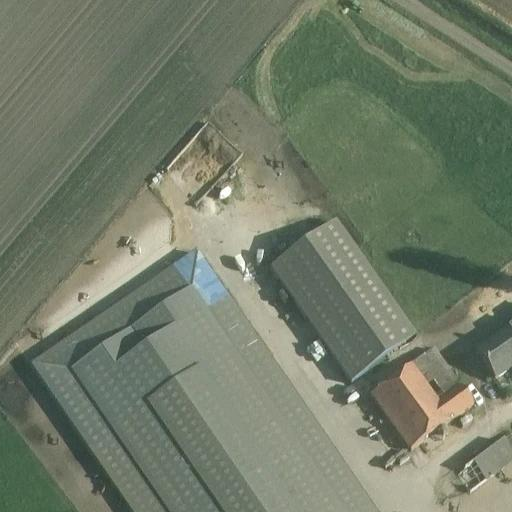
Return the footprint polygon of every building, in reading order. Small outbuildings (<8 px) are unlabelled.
[(268,274),(350,388),(415,340),(333,227),(268,274)] [(87,452),(128,511),(372,511),(253,338),(197,255),(31,369),(87,452)] [(511,329),(474,355),(494,383),(511,370),(511,329)] [(473,408),(461,392),(433,353),(370,398),(410,454),(473,408)] [(456,478),(469,496),(511,463),(511,456),(503,443),(456,478)]
